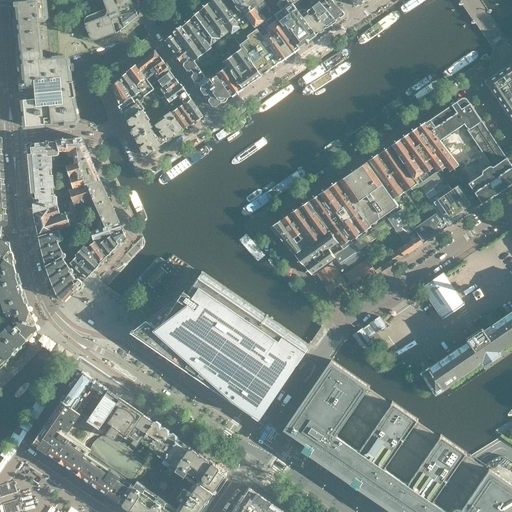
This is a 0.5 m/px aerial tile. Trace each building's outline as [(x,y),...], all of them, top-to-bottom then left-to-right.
[(71,74),(69,59),(66,56),(48,58),(48,55),(51,55),(45,0),(17,0),(18,11),(14,11),(22,88),(26,87),(26,88),(27,88),(27,87),(35,87),(36,98),(28,99),(28,98),(27,98),(27,99),(23,99),(25,126),(72,122),(77,121),(79,118),(74,96),(71,74)] [(124,27),(137,16),(134,8),(134,7),(134,6),(134,5),(134,4),(133,4),(133,3),(132,3),(131,0),(103,0),(107,8),(88,15),(87,16),(86,17),(85,18),(85,19),(84,20),(84,21),(84,22),(85,23),(89,36),(90,37),(91,38),(92,39),(93,39),(94,40),(95,40),(96,40),(97,40),(97,39),(111,34),(111,35),(112,35),(113,35),(114,34),(115,34),(115,33),(117,32),(124,27)] [(298,47),(263,0),(211,0),(200,11),(220,39),(230,32),(242,48),(261,74),(271,67),(280,60),(286,56),(287,58),(294,53),(293,51),(298,47)] [(290,3),(288,0),(263,0),(298,47),(316,34),(299,11),(295,6),(292,2),(290,3)] [(344,12),(333,3),(333,2),(333,1),(332,0),(331,0),(306,0),(307,0),(317,0),(336,21),(344,15),(344,12)] [(336,21),(317,0),(307,0),(312,6),(326,27),(336,21)] [(410,0),(400,7),(406,15),(428,0),(410,0)] [(409,22),(410,22),(443,0),(429,0),(405,16),(405,17),(405,18),(406,19),(406,20),(407,21),(408,22),(409,22)] [(326,27),(312,6),(308,10),(301,9),(299,11),(316,34),(326,27)] [(357,45),(363,46),(403,17),(397,9),(358,38),(357,45)] [(474,24),(490,13),(491,13),(491,12),(491,11),(491,10),(491,9),(490,9),(489,9),(488,9),(471,20),(471,21),(471,22),(471,23),(471,24),(472,24),(473,24),(474,24)] [(220,39),(200,11),(191,19),(211,46),(220,39)] [(211,46),(191,19),(182,26),(203,54),(212,48),(211,46)] [(203,54),(182,26),(174,33),(185,48),(191,57),(194,61),(203,54)] [(185,48),(174,33),(165,41),(175,54),(185,48)] [(451,72),(480,53),(474,45),(447,64),(446,65),(445,65),(445,66),(445,67),(444,68),(445,69),(445,70),(446,71),(446,72),(447,72),(448,72),(448,73),(449,73),(450,73),(451,72)] [(191,57),(185,48),(175,54),(182,64),(191,57)] [(261,74),(242,48),(224,61),(227,66),(242,87),(261,74)] [(342,49),(301,79),(300,79),(300,80),(299,80),(299,81),(299,82),(299,83),(299,84),(299,85),(300,86),(301,87),(302,87),(303,87),(304,87),(305,87),(306,87),(349,58),(350,57),(351,56),(351,55),(352,54),(352,53),(352,52),(352,51),(352,50),(351,49),(350,48),(349,48),(348,48),(347,48),(346,48),(345,48),(343,49),(342,49)] [(154,89),(151,85),(147,79),(141,72),(160,57),(155,50),(136,65),(127,72),(138,87),(141,91),(145,96),(154,89)] [(170,70),(160,57),(141,72),(147,79),(154,74),(158,79),(170,70)] [(217,75),(211,79),(210,82),(207,85),(202,78),(205,76),(194,61),(191,57),(182,64),(212,106),(213,106),(215,106),(215,107),(231,95),(217,75)] [(311,96),(312,95),(346,74),(351,69),(352,68),(352,67),(352,66),(351,65),(351,64),(350,63),(349,63),(349,62),(348,62),(347,62),(346,61),(345,62),(340,64),(305,87),(305,88),(304,89),(303,90),(303,91),(303,92),(302,93),(302,94),(302,95),(302,96),(303,96),(304,97),(306,97),(307,97),(308,97),(309,97),(310,96),(311,96)] [(511,67),(510,65),(500,72),(510,86),(507,88),(511,93),(511,92),(511,67)] [(227,66),(216,74),(217,75),(231,95),(242,87),(227,66)] [(163,87),(175,77),(170,70),(158,79),(151,85),(154,89),(154,90),(161,85),(163,87)] [(138,87),(127,72),(120,79),(133,96),(141,91),(138,87)] [(510,86),(500,72),(486,81),(496,96),(507,88),(510,86)] [(162,97),(180,84),(175,77),(163,87),(155,92),(160,99),(162,98),(162,97)] [(133,96),(120,79),(111,86),(116,96),(120,104),(132,97),(133,96)] [(412,104),(416,103),(443,85),(443,84),(443,83),(443,82),(442,82),(442,81),(442,80),(441,80),(440,80),(440,79),(439,79),(438,79),(412,97),(410,100),(412,104)] [(167,105),(173,100),(179,96),(185,91),(180,84),(162,97),(162,98),(167,104),(167,105)] [(288,85),(259,107),(258,107),(257,108),(257,109),(257,110),(257,111),(257,112),(257,113),(258,114),(259,114),(260,114),(261,114),(262,113),(263,113),(293,91),(294,90),(294,89),(294,88),(293,88),(293,87),(293,86),(292,86),(291,85),(290,85),(289,85),(288,85)] [(504,108),(511,103),(511,92),(511,93),(507,88),(496,96),(497,97),(496,98),(498,101),(499,101),(504,108)] [(185,91),(179,96),(180,97),(184,103),(191,99),(190,98),(185,91)] [(196,120),(184,103),(182,105),(178,99),(180,97),(179,96),(173,100),(190,124),(196,120)] [(143,109),(147,106),(142,99),(137,103),(132,97),(120,104),(127,119),(127,120),(142,109),(143,109)] [(202,115),(196,107),(198,106),(192,97),(190,98),(191,99),(184,103),(196,120),(203,115),(202,115)] [(399,97),(382,109),(389,120),(407,108),(399,97)] [(511,182),(511,165),(492,137),(467,100),(467,99),(466,98),(465,98),(464,98),(463,97),(462,98),(461,98),(425,122),(439,140),(464,124),(468,129),(467,130),(491,165),(489,166),(489,165),(482,170),(482,171),(481,174),(473,180),(473,179),(468,183),(482,203),(488,199),(494,194),(495,195),(507,186),(511,182)] [(190,124),(173,100),(167,105),(167,104),(165,106),(168,110),(171,108),(173,110),(171,112),(183,129),(190,124)] [(153,127),(148,120),(150,119),(147,115),(143,109),(142,109),(127,120),(136,139),(151,128),(153,127)] [(146,155),(164,143),(183,129),(171,112),(170,111),(164,115),(164,116),(160,118),(161,120),(155,124),(162,134),(158,137),(155,133),(151,128),(136,139),(143,155),(144,156),(145,156),(146,155)] [(247,116),(235,124),(217,138),(216,138),(216,139),(215,141),(215,142),(215,143),(215,144),(216,145),(217,145),(219,145),(220,144),(221,144),(222,144),(252,122),(252,121),(252,120),(252,119),(252,118),(251,117),(250,116),(249,116),(248,116),(247,116)] [(47,201),(44,162),(45,162),(43,141),(18,143),(23,125),(0,118),(0,223),(5,195),(24,201),(32,200),(33,202),(47,201)] [(371,122),(345,139),(351,147),(376,130),(371,122)] [(461,168),(439,140),(425,122),(401,138),(425,171),(424,171),(428,177),(437,171),(441,175),(449,170),(452,174),(461,168)] [(90,151),(88,147),(86,148),(81,138),(56,141),(59,151),(69,151),(68,152),(68,155),(70,156),(73,156),(73,155),(74,155),(75,163),(90,158),(88,152),(90,151)] [(425,171),(401,138),(391,145),(418,184),(423,181),(419,175),(424,171),(425,171)] [(340,141),(310,161),(317,171),(347,151),(340,141)] [(164,185),(165,185),(211,153),(212,152),(212,151),(212,150),(212,149),(212,148),(212,147),(211,147),(210,146),(209,145),(208,145),(207,145),(206,145),(205,146),(160,176),(160,177),(159,177),(159,178),(159,179),(159,180),(159,181),(159,182),(159,183),(160,184),(161,184),(161,185),(162,185),(163,185),(164,185)] [(418,184),(391,145),(379,153),(366,161),(394,201),(418,184)] [(100,180),(90,158),(75,163),(66,165),(73,188),(86,184),(100,180)] [(394,201),(366,161),(338,181),(369,225),(378,219),(381,223),(391,216),(388,212),(398,206),(394,201)] [(300,170),(244,208),(243,209),(242,210),(242,211),(242,212),(242,213),(242,214),(243,214),(243,215),(244,216),(245,216),(245,217),(246,217),(247,217),(248,217),(249,217),(306,179),(306,178),(307,177),(307,176),(307,175),(307,174),(306,173),(306,172),(305,172),(304,171),(303,170),(302,170),(301,170),(300,170)] [(119,222),(109,201),(100,180),(86,184),(92,198),(105,227),(119,222)] [(369,225),(338,181),(309,200),(329,229),(337,241),(343,249),(355,241),(362,236),(360,233),(370,226),(369,225)] [(92,198),(86,184),(73,188),(69,190),(72,200),(73,204),(74,203),(92,198)] [(473,208),(470,204),(457,185),(451,189),(448,185),(436,193),(433,187),(424,193),(437,212),(447,227),(454,222),(474,209),(473,208)] [(130,193),(130,197),(141,221),(142,222),(143,222),(144,223),(145,222),(146,222),(147,221),(148,221),(148,220),(148,219),(148,218),(148,217),(138,194),(135,191),(130,193)] [(70,226),(67,217),(67,215),(77,212),(74,203),(73,204),(72,200),(68,201),(71,210),(60,214),(58,205),(33,212),(38,236),(59,229),(70,226)] [(329,229),(309,200),(309,201),(299,207),(319,236),(329,229)] [(319,236),(299,207),(290,213),(310,243),(319,236)] [(343,297),(382,271),(388,267),(409,253),(411,251),(411,252),(411,251),(412,251),(424,243),(412,227),(400,209),(391,216),(381,223),(386,230),(393,225),(406,243),(372,266),(355,241),(343,249),(337,241),(328,248),(335,257),(312,274),(313,275),(316,273),(331,295),(335,299),(338,300),(343,297)] [(424,243),(447,227),(437,212),(412,227),(424,243)] [(310,243),(290,213),(280,220),(300,250),(310,243)] [(372,229),(381,223),(378,219),(369,225),(370,226),(372,229)] [(300,250),(280,220),(270,227),(279,237),(282,240),(294,254),(300,250)] [(94,241),(111,235),(123,230),(119,222),(105,227),(90,231),(94,241)] [(362,236),(372,229),(370,226),(360,233),(362,236)] [(63,238),(62,236),(61,236),(59,229),(38,236),(40,245),(43,254),(45,264),(48,273),(65,261),(63,258),(65,257),(66,255),(65,253),(63,253),(60,247),(58,242),(60,241),(61,244),(64,243),(62,240),(63,238)] [(335,257),(328,248),(337,241),(329,229),(319,236),(310,243),(300,250),(294,254),(312,274),(335,257)] [(118,244),(125,236),(123,230),(111,235),(118,244)] [(258,262),(267,254),(248,233),(238,241),(258,262)] [(106,256),(118,244),(111,235),(94,241),(106,256)] [(28,340),(34,334),(35,334),(35,333),(34,332),(36,331),(38,329),(36,324),(36,323),(36,322),(34,316),(34,315),(34,314),(33,313),(33,312),(32,312),(31,311),(30,311),(29,309),(28,307),(15,270),(13,260),(14,260),(14,259),(13,252),(12,252),(12,251),(11,251),(10,245),(9,244),(9,243),(8,242),(7,242),(6,241),(2,240),(0,239),(0,299),(5,315),(7,316),(11,314),(12,316),(15,326),(12,329),(7,323),(6,323),(4,325),(4,327),(5,328),(0,333),(0,366),(2,367),(8,361),(8,359),(12,354),(14,354),(15,354),(21,347),(21,345),(27,339),(28,340)] [(106,256),(94,241),(86,247),(84,245),(75,254),(77,255),(93,270),(99,264),(106,256)] [(93,270),(77,255),(70,262),(87,277),(88,275),(93,270)] [(82,282),(78,278),(75,278),(71,273),(73,272),(73,270),(72,268),(70,268),(66,263),(65,261),(48,273),(48,274),(52,283),(56,294),(64,301),(70,294),(80,284),(79,283),(81,282),(82,282)] [(153,288),(168,273),(160,266),(146,281),(153,288)] [(307,344),(288,331),(288,330),(286,329),(286,330),(267,316),(265,315),(246,302),(246,301),(244,300),(244,301),(225,288),(225,287),(223,286),(204,273),(202,272),(200,275),(198,279),(197,279),(196,281),(194,285),(193,285),(192,287),(190,291),(189,291),(188,293),(184,290),(178,298),(144,324),(143,325),(142,326),(141,327),(141,328),(141,329),(140,330),(140,331),(140,332),(140,333),(141,334),(141,335),(142,336),(142,337),(143,338),(144,339),(145,339),(154,346),(185,367),(184,369),(234,403),(234,402),(240,406),(239,407),(258,419),(309,344),(307,343),(307,344)] [(464,304),(446,276),(443,272),(442,273),(436,277),(435,278),(429,282),(428,283),(422,287),(421,287),(442,319),(464,304)] [(483,294),(479,287),(472,292),(477,299),(483,294)] [(511,311),(484,330),(482,328),(466,339),(468,341),(429,368),(428,367),(421,372),(436,393),(443,388),(442,388),(482,361),(484,364),(500,354),(497,350),(511,340),(511,311)] [(386,326),(379,317),(379,316),(378,317),(379,317),(371,322),(370,323),(376,332),(386,326)] [(374,346),(362,329),(363,329),(362,328),(361,329),(354,334),(353,335),(354,335),(360,344),(360,345),(368,350),(374,346)] [(388,361),(393,355),(383,348),(379,355),(388,361)] [(465,455),(466,453),(465,452),(443,437),(441,436),(440,437),(418,422),(419,421),(418,420),(396,405),(394,404),(393,405),(371,390),(372,389),(371,387),(332,361),(331,360),(329,362),(326,367),(324,369),(326,370),(323,374),(322,373),(320,375),(321,375),(285,427),(284,427),(283,429),(285,430),(288,432),(294,436),(293,436),(294,436),(295,436),(300,439),(299,440),(303,442),(302,442),(303,443),(301,446),(299,449),(309,455),(350,483),(349,483),(357,488),(358,488),(392,511),(511,511),(511,484),(490,469),(488,468),(487,470),(476,462),(469,457),(465,455)] [(72,407),(92,378),(93,378),(92,377),(92,378),(90,377),(90,376),(85,373),(85,372),(84,372),(83,372),(82,372),(81,373),(80,373),(80,374),(77,379),(76,379),(69,389),(69,390),(65,395),(64,395),(64,396),(63,399),(62,399),(62,400),(72,407)] [(99,426),(119,397),(108,389),(107,389),(108,389),(92,378),(72,407),(76,410),(99,426)] [(134,449),(124,443),(143,414),(142,413),(136,409),(135,408),(119,397),(99,426),(76,410),(46,452),(118,501),(146,459),(142,456),(146,450),(137,444),(134,449)] [(76,410),(72,407),(62,400),(32,443),(46,452),(76,410)] [(141,438),(153,421),(147,417),(143,414),(124,443),(134,449),(137,444),(132,441),(136,435),(141,438)] [(165,459),(178,439),(153,420),(153,421),(141,438),(150,443),(152,441),(156,444),(154,447),(156,448),(155,450),(155,452),(165,459)] [(170,475),(189,446),(178,439),(165,459),(164,459),(171,464),(168,468),(161,463),(159,467),(170,475)] [(214,491),(203,484),(194,478),(207,458),(206,458),(206,457),(205,457),(205,458),(195,451),(195,450),(194,450),(190,447),(189,446),(170,475),(159,467),(146,459),(118,501),(119,502),(119,501),(126,506),(134,511),(204,511),(207,508),(206,509),(206,506),(207,506),(209,503),(211,503),(214,499),(214,498),(214,497),(213,496),(211,495),(214,491)] [(203,484),(216,464),(215,465),(209,460),(207,458),(194,478),(203,484)] [(214,491),(223,477),(225,475),(224,475),(224,470),(216,465),(216,464),(203,484),(214,491)] [(285,511),(258,493),(254,490),(253,491),(251,489),(250,488),(249,488),(249,487),(249,488),(246,492),(246,491),(231,511),(285,511)]
